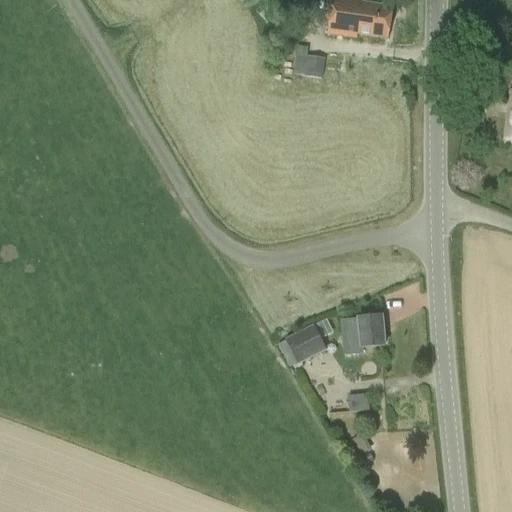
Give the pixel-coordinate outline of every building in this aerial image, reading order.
[(360,1),(355,0),(333,0),(329,36),(356,40),(356,36),(388,40),(393,9),(360,4),(360,1)] [(297,48),(297,57),(307,58),(308,49),(304,48),(297,48)] [(324,61),(309,59),(306,77),(321,79),(324,61)] [(383,329),(382,319),(340,323),(343,357),(364,356),(363,349),(385,348),(383,329)] [(314,327),(285,341),(298,367),(326,352),(314,327)] [(369,395),(351,396),(352,411),(370,411),(369,395)] [(371,451),(363,436),(350,442),(358,457),(371,451)]
